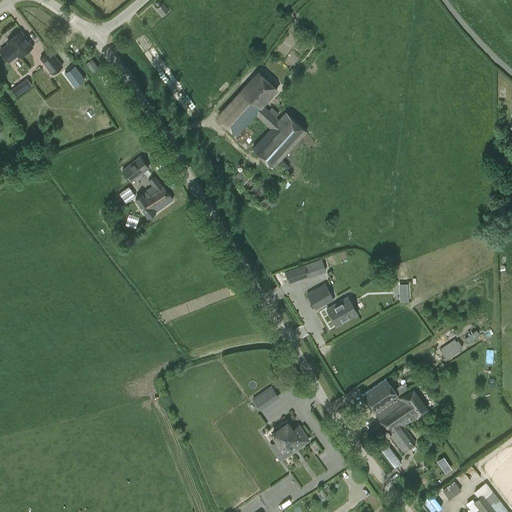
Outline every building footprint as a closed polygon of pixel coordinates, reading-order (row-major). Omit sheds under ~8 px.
[(156,8),(162,15),(169,9),(162,3),(161,4),(158,1),(155,3),(158,7),(156,8)] [(19,56),(32,47),(20,31),(7,41),(9,43),(0,49),(0,50),(8,61),(18,54),(19,56)] [(50,50),(40,57),(53,73),(62,66),(50,50)] [(86,63),(93,72),(98,68),(91,59),(86,63)] [(64,73),(74,86),(84,79),(74,65),(64,73)] [(252,147),(273,167),(307,131),(286,111),(278,120),(276,118),(278,116),(277,115),(279,113),(272,107),(268,111),(262,105),(277,89),(258,72),(218,116),(236,133),(254,113),(270,128),(252,147)] [(27,78),(11,90),(16,97),(32,85),(27,78)] [(132,180),(148,167),(140,156),(123,169),(132,180)] [(240,186),(258,203),(260,201),(269,192),(251,175),(250,176),(243,168),(235,176),(243,183),(240,186)] [(135,199),(148,217),(155,212),(155,211),(172,199),(154,175),(148,179),(152,185),(144,190),(145,191),(135,199)] [(130,187),(120,194),(126,202),(136,196),(130,187)] [(125,223),(135,226),(138,216),(128,213),(125,223)] [(288,282),(306,276),(302,266),(284,272),(288,282)] [(398,283),(399,301),(408,300),(407,282),(398,283)] [(306,293),(315,309),(333,299),(325,283),(306,293)] [(335,325),(357,313),(347,297),(330,307),(326,309),(332,319),(335,325)] [(446,358),(461,348),(456,341),(441,351),(446,358)] [(362,394),(373,411),(398,395),(387,378),(362,394)] [(253,399),(261,410),(279,398),(271,386),(253,399)] [(376,414),(403,452),(415,443),(403,426),(428,409),(413,388),(376,414)] [(287,423),(272,433),(287,454),(308,440),(298,426),(292,430),(287,423)] [(386,444),(380,449),(391,464),(398,459),(386,444)] [(404,457),(398,448),(394,451),(400,460),(404,457)] [(449,499),(462,490),(455,481),(442,490),(449,499)] [(509,511),(486,482),(474,491),(478,497),(473,501),(481,511),(509,511)] [(423,500),(430,511),(440,505),(432,494),(423,500)]
